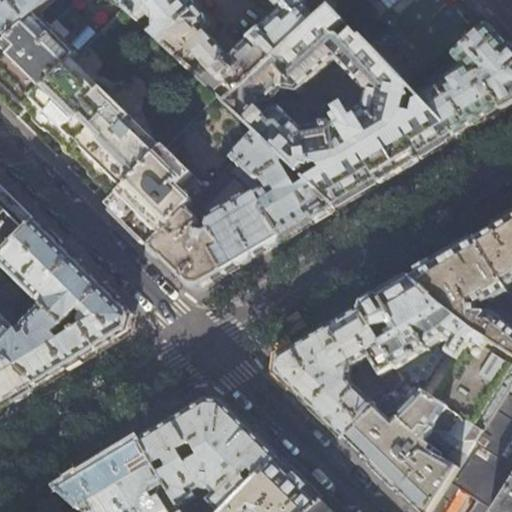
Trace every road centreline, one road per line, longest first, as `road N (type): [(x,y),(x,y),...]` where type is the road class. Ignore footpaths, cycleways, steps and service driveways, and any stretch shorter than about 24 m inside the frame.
road 1 (tertiary): [(511,158),(204,344)]
road 2 (residential): [(0,144),(204,344)]
road 3 (tertiary): [(204,344),(0,469)]
road 4 (residential): [(204,344),(375,511)]
